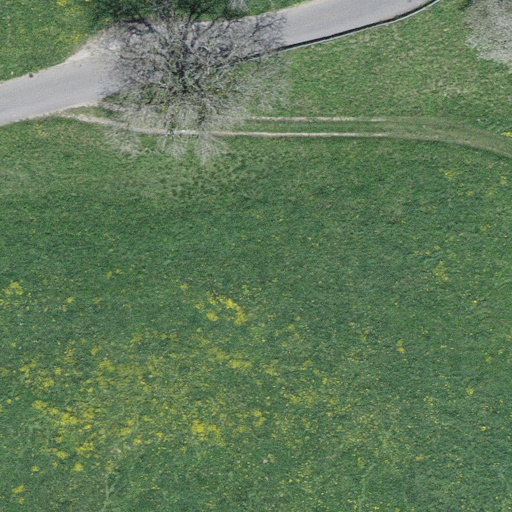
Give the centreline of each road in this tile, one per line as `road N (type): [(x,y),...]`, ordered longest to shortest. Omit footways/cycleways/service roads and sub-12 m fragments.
road 1 (track): [(28,98),(240,126),(449,129),(511,148)]
road 2 (tertiary): [(381,0),(0,104)]
